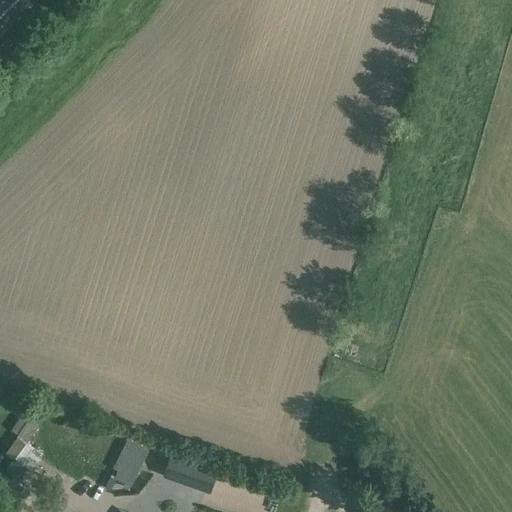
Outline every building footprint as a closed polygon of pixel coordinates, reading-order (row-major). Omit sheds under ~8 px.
[(127,439),(113,467),(118,470),(115,476),(125,481),(123,486),(129,489),(148,450),(127,439)] [(369,447),(357,470),(379,482),(391,458),(369,447)] [(164,475),(209,491),(217,468),(172,452),(164,475)] [(30,491),(17,481),(27,467),(15,458),(0,478),(0,500),(10,507),(16,498),(23,503),(30,491)] [(399,511),(381,503),(376,511),(399,511)]
